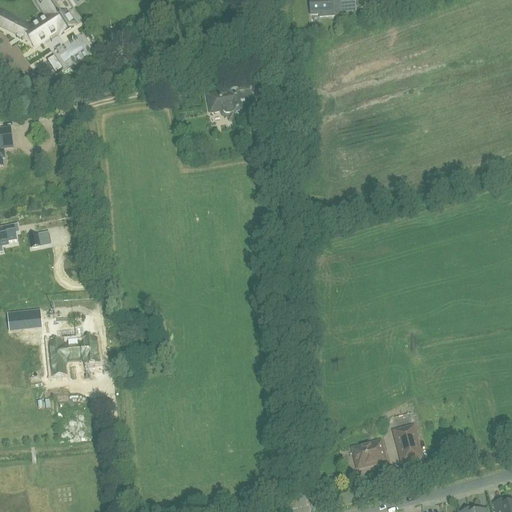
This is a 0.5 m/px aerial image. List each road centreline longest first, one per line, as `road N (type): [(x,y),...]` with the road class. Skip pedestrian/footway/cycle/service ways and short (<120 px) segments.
road 1 (unclassified): [(302,510),(282,0)]
road 2 (unknown): [(48,122),(284,66)]
road 3 (residential): [(371,511),(511,474)]
